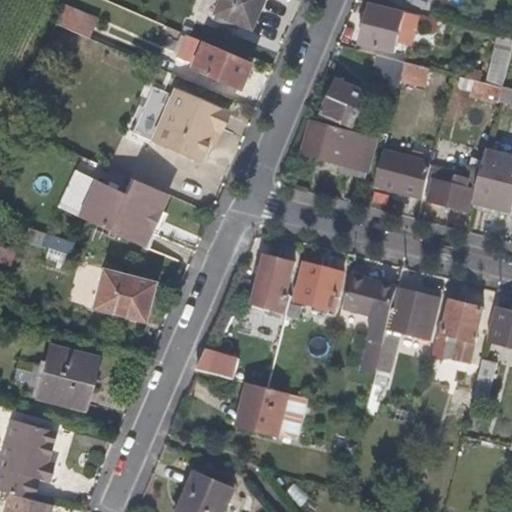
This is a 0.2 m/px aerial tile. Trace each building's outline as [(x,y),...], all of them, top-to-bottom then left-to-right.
[(248,25),(258,0),(217,0),(211,16),(236,28),(238,21),(248,25)] [(64,3),(55,24),(112,47),(120,26),(64,3)] [(396,41),(402,15),(369,6),(360,46),(393,54),(396,41)] [(402,42),(409,16),(402,15),(396,41),(402,42)] [(508,60),(511,44),(511,40),(497,37),(493,58),(499,60),(493,84),(502,87),(508,60)] [(248,62),(200,42),(190,69),(237,89),(248,62)] [(403,74),(406,62),(397,59),(393,77),(402,80),(403,74)] [(426,80),(429,68),(406,62),(403,74),(426,80)] [(471,90),(474,79),(462,77),(461,76),(460,86),(471,90)] [(358,116),(368,91),(338,78),(323,112),(349,123),(353,114),(358,116)] [(498,101),(502,87),(493,84),(474,79),(471,90),(470,94),(498,101)] [(206,145),(212,129),(219,131),(227,112),(175,89),(151,141),(198,162),(206,145)] [(368,169),(376,138),(311,122),(303,154),(356,167),(368,169)] [(211,148),(219,131),(212,129),(206,145),(211,148)] [(511,211),(511,209),(511,157),(486,150),(482,165),(480,170),(475,191),(472,202),(494,207),(511,211)] [(421,197),(430,164),(383,151),(374,186),(421,197)] [(475,191),(480,170),(475,169),(464,166),(462,177),(460,186),(475,191)] [(460,186),(462,177),(455,175),(452,185),(460,186)] [(142,246),(166,194),(129,178),(123,192),(92,178),(75,216),(142,246)] [(472,202),(475,191),(460,186),(452,185),(433,179),(428,199),(470,211),(472,202)] [(492,215),(494,207),(472,202),(470,211),(492,215)] [(67,254),(71,243),(29,229),(25,240),(67,254)] [(287,298),(295,262),(266,254),(256,289),(259,291),(255,302),(287,312),(290,304),(291,300),(287,298)] [(334,311),(344,274),(305,264),(296,301),(334,311)] [(144,321),(153,282),(100,268),(90,308),(144,321)] [(389,319),(398,288),(354,277),(346,308),(374,315),(387,319),(389,319)] [(457,303),(462,283),(451,281),(446,299),(442,313),(448,315),(451,302),(457,303)] [(430,340),(441,299),(398,288),(389,319),(387,329),(394,331),(430,340)] [(471,363),(484,310),(457,303),(451,302),(448,315),(443,334),(448,335),(459,339),(458,345),(454,359),(471,363)] [(298,320),(302,307),(290,304),(287,312),(286,317),(298,320)] [(511,348),(511,314),(495,310),(487,341),(511,348)] [(443,334),(448,315),(442,313),(436,338),(441,340),(443,334)] [(382,342),(387,319),(374,315),(368,338),(382,342)] [(391,341),(394,331),(387,329),(384,341),(383,347),(389,349),(391,341)] [(458,345),(459,339),(448,335),(446,341),(458,345)] [(441,362),(446,341),(441,340),(436,338),(431,359),(441,362)] [(83,408),(96,358),(49,346),(41,373),(35,396),(83,408)] [(234,380),(240,359),(206,351),(197,372),(234,380)] [(490,393),(498,362),(483,358),(475,388),(490,393)] [(278,436),(289,394),(268,389),(248,384),(238,425),(278,436)] [(43,465),(52,432),(8,421),(0,448),(0,491),(9,494),(32,500),(38,480),(39,480),(43,465)] [(47,482),(52,468),(43,465),(39,480),(47,482)] [(225,511),(235,490),(197,474),(180,511),(225,511)] [(53,511),(55,507),(32,500),(9,494),(3,511),(53,511)]
